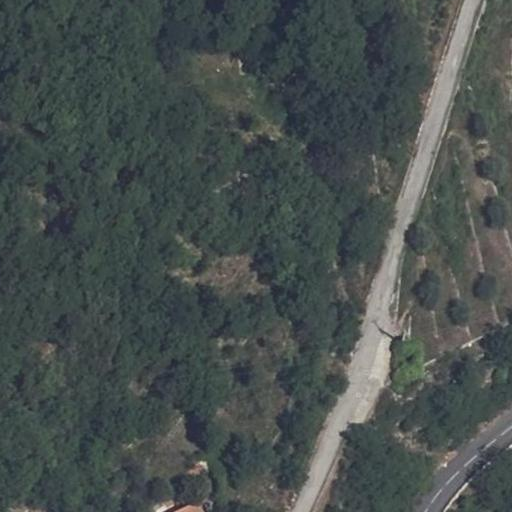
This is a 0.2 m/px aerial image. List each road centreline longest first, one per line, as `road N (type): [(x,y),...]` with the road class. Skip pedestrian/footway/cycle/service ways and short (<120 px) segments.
road 1 (unclassified): [(473,0),(366,357),(301,511)]
road 2 (secondary): [(425,511),(435,492),(511,422)]
